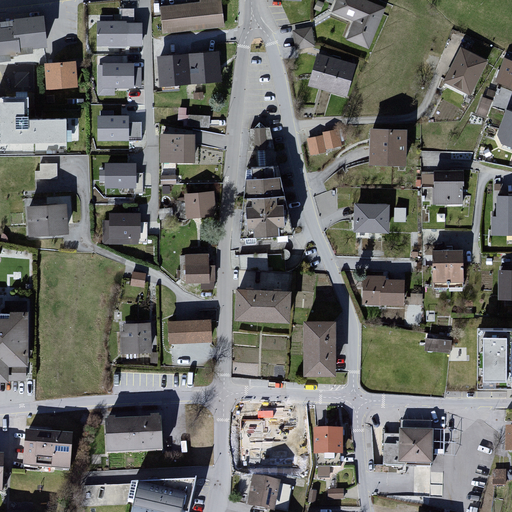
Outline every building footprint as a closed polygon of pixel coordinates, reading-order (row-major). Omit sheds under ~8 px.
[(380,7),(360,0),(335,0),(332,12),(354,19),(347,38),(366,45),(380,7)] [(159,7),(162,33),(220,28),(217,2),(159,7)] [(122,18),(135,17),(134,7),(122,7),(122,18)] [(0,26),(0,53),(47,49),(44,22),(0,26)] [(99,22),(99,47),(129,47),(129,22),(99,22)] [(294,32),(296,46),(309,44),(306,30),(294,32)] [(469,90),(485,57),(461,46),(445,78),(469,90)] [(213,55),(187,56),(188,83),(214,82),(213,55)] [(352,64),(318,55),(311,81),(344,91),(352,64)] [(161,84),(188,83),(187,56),(159,58),(161,84)] [(511,84),(511,61),(505,59),(498,79),(511,84)] [(103,64),(103,89),(133,89),(133,64),(103,64)] [(77,66),(49,68),(50,89),(78,88),(77,66)] [(495,95),(484,91),(476,112),(487,117),(495,95)] [(0,99),(0,148),(75,145),(74,115),(35,116),(34,98),(0,99)] [(511,110),(505,108),(495,141),(511,145),(511,110)] [(178,123),(208,126),(209,115),(179,112),(178,123)] [(99,117),(99,141),(130,141),(130,117),(99,117)] [(267,127),(250,127),(251,148),(268,148),(267,127)] [(318,136),(304,139),(307,154),(321,151),(321,148),(334,145),(331,130),(317,133),(318,136)] [(402,131),(369,130),(368,161),(400,163),(402,131)] [(192,134),(162,134),(162,159),(193,158),(192,134)] [(277,155),(264,156),(263,236),(297,236),(277,155)] [(236,235),(263,236),(264,156),(244,156),(236,235)] [(104,162),(104,186),(135,187),(135,162),(104,162)] [(35,164),(35,178),(57,177),(56,163),(35,164)] [(432,180),(433,208),(456,208),(456,179),(432,180)] [(190,216),(213,213),(211,189),(187,191),(190,216)] [(494,195),(495,231),(511,229),(511,194),(510,194),(494,195)] [(357,203),(356,227),(388,228),(388,204),(357,203)] [(27,206),(27,232),(66,232),(66,205),(27,206)] [(172,207),(159,208),(160,216),(172,215),(172,207)] [(101,213),(101,238),(131,238),(131,213),(101,213)] [(464,248),(432,248),(432,274),(464,274),(464,254),(464,248)] [(241,252),(241,265),(261,264),(261,251),(241,252)] [(184,278),(209,278),(210,255),(184,255),(184,278)] [(511,268),(500,268),(500,292),(511,292),(511,268)] [(134,274),(133,284),(143,284),(144,275),(134,274)] [(367,280),(367,302),(403,302),(403,280),(367,280)] [(239,288),(238,316),(285,319),(287,291),(239,288)] [(32,317),(0,317),(0,379),(11,380),(11,367),(32,367),(32,317)] [(174,321),(175,341),(206,338),(204,319),(174,321)] [(334,321),(303,321),(304,368),(335,367),(334,321)] [(124,324),(123,351),(152,352),(153,324),(124,324)] [(508,330),(479,330),(479,377),(507,378),(508,330)] [(450,339),(427,338),(426,348),(450,350),(450,339)] [(104,421),(105,449),(163,447),(162,419),(104,421)] [(342,428),(315,428),(314,455),(341,456),(342,428)] [(431,464),(432,431),(398,430),(398,436),(380,436),(380,463),(431,464)] [(76,438),(25,435),(24,466),(74,469),(76,438)] [(319,467),(319,476),(329,476),(329,467),(319,467)] [(505,469),(494,469),(494,484),(506,483),(505,469)] [(279,483),(255,478),(249,503),(273,509),(274,506),(279,483)] [(183,511),(188,495),(139,482),(130,511),(183,511)] [(289,485),(279,483),(274,506),(284,508),(289,485)] [(329,489),(329,498),(342,498),(342,488),(329,489)] [(316,491),(310,490),(308,502),(314,503),(316,491)]
